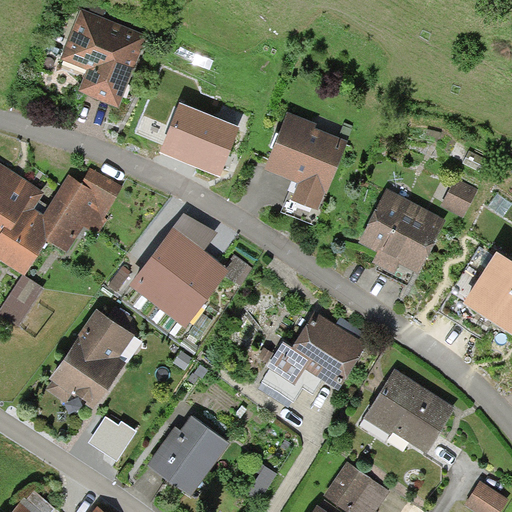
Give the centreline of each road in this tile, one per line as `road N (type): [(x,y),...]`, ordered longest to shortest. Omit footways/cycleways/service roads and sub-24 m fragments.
road 1 (residential): [(511,425),(451,362),(216,206),(136,165),(0,120)]
road 2 (residential): [(0,423),(137,511)]
